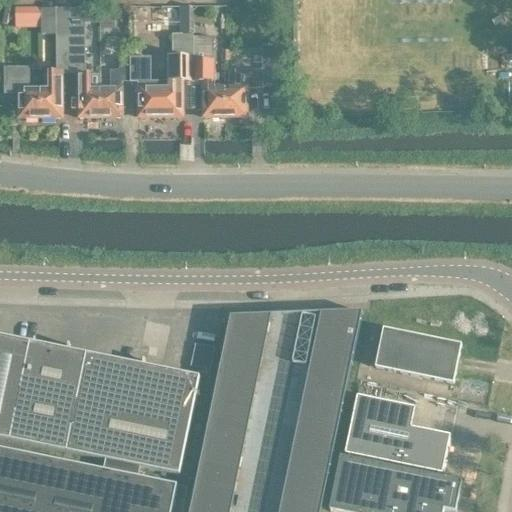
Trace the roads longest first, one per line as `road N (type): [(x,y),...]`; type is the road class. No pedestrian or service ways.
road 1 (unclassified): [(0,275),(198,279),(443,270),(489,276),(511,289)]
road 2 (unclassified): [(511,187),(121,183),(0,172)]
